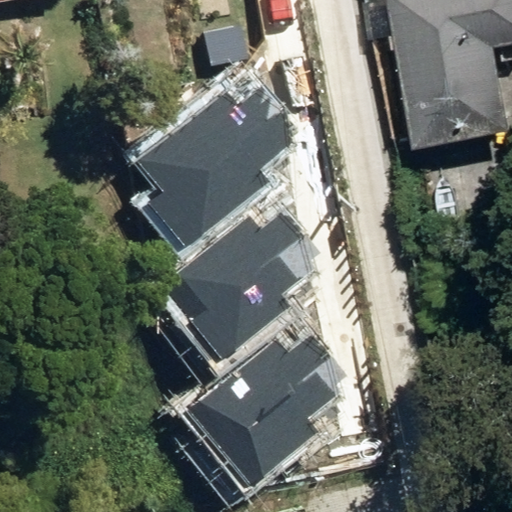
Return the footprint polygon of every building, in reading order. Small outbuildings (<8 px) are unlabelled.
[(511,0),(406,0),(432,133),(511,116),(511,38),(511,32),(511,0)] [(241,27),(204,34),(210,64),(247,57),(241,27)] [(225,93),(139,161),(165,195),(152,205),(184,246),(266,181),(255,168),(300,132),(263,86),(236,107),(225,93)] [(252,220),(181,277),(208,310),(194,321),(227,361),(292,310),(281,296),(325,262),(288,215),(263,235),(252,220)] [(288,357),(274,340),(189,408),(251,485),(315,434),(303,419),(334,395),(314,370),(327,359),(311,339),(288,357)]
